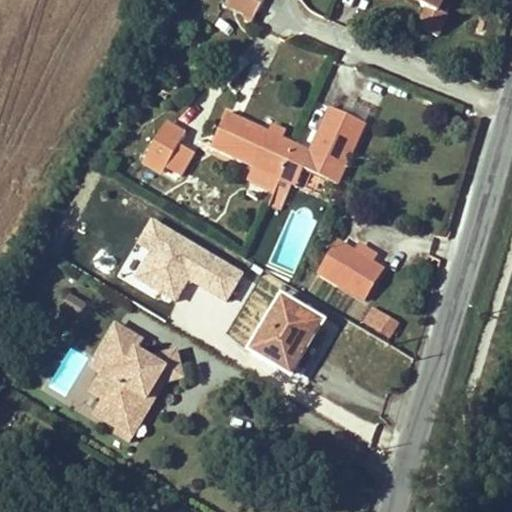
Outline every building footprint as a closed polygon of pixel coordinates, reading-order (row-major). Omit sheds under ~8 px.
[(412,0),(423,5),(421,9),(426,11),(417,30),(436,39),(447,15),(442,12),(447,0),(412,0)] [(256,174),(282,185),(297,192),(305,173),(338,188),(366,125),(331,109),(312,152),(227,115),(210,154),(256,174)] [(172,171),(183,147),(186,139),(167,130),(150,168),(169,177),(172,171)] [(198,153),(183,147),(172,171),(186,178),(198,153)] [(278,196),(282,185),(256,174),(251,184),(278,196)] [(383,270),(340,244),(321,276),(363,302),(383,270)] [(82,272),(99,283),(114,258),(96,248),(82,272)] [(82,315),(86,300),(66,294),(62,310),(82,315)] [(284,302),(251,355),(289,378),(322,326),(284,302)] [(144,342),(117,326),(92,368),(103,374),(92,393),(105,401),(96,415),(119,429),(128,416),(142,412),(149,400),(144,398),(147,391),(152,394),(158,386),(166,384),(183,379),(177,353),(150,359),(138,352),(144,342)] [(129,444),(166,384),(158,386),(152,394),(147,391),(144,398),(149,400),(142,412),(128,416),(119,429),(115,435),(129,444)]
